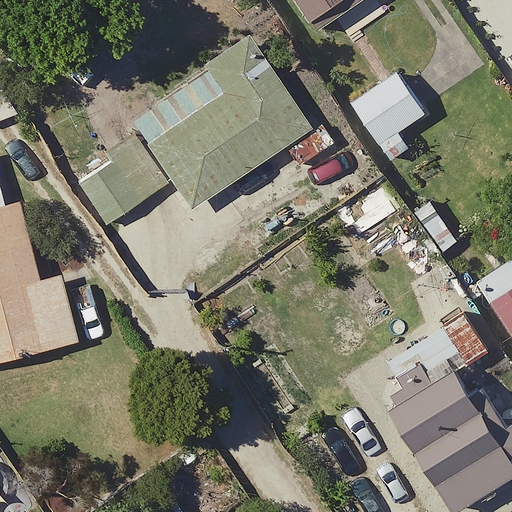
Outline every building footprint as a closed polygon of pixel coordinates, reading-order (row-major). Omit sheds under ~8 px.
[(373,0),(302,0),(326,33),(373,0)] [(219,72),(75,166),(113,223),(177,182),(195,209),(315,131),(256,40),(215,66),(219,72)] [(442,126),(405,74),(359,106),(397,158),(442,126)] [(11,212),(0,166),(0,369),(84,348),(67,281),(44,287),(25,208),(11,212)] [(259,252),(245,230),(205,255),(220,278),(259,252)] [(511,260),(484,280),(511,322),(511,260)] [(502,353),(477,313),(396,364),(416,395),(398,407),(463,511),(482,511),(511,493),(511,448),(507,441),(511,437),(511,422),(496,398),(485,405),(466,375),(502,353)]
